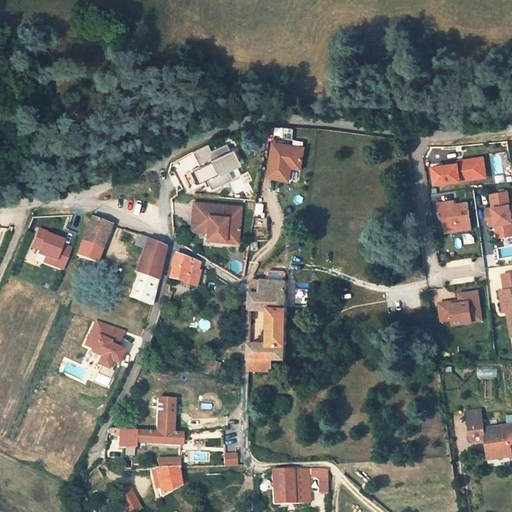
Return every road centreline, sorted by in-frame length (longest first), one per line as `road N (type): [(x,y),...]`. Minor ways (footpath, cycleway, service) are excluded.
road 1 (residential): [(382,511),(329,465),(247,465),(242,287),(171,244)]
road 2 (unclassified): [(417,133),(270,119),(228,126),(162,158)]
road 3 (residential): [(171,244),(125,392),(91,454)]
road 4 (residential): [(476,269),(435,276),(417,133)]
